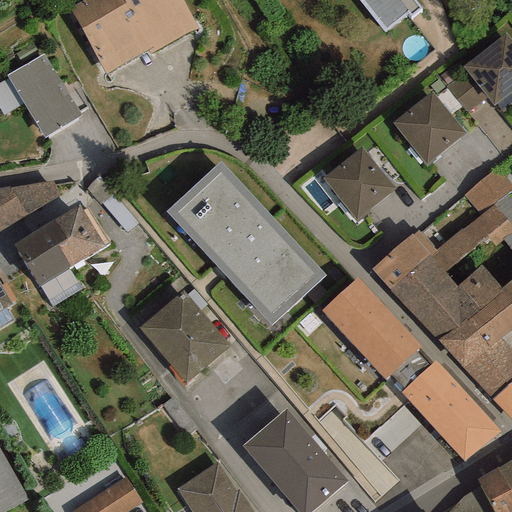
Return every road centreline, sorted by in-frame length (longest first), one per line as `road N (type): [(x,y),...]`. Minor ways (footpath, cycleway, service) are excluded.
road 1 (residential): [(511,433),(260,166),(223,144),(178,141),(0,184)]
road 2 (tertiary): [(511,442),(406,511)]
